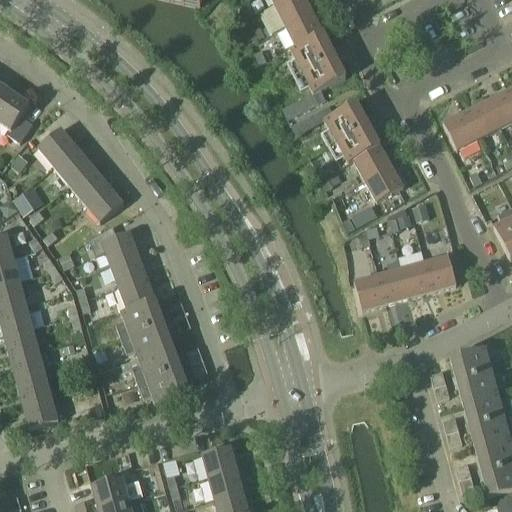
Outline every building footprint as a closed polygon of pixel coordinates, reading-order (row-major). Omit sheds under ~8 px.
[(157,0),(166,2),(200,10),(202,0),(157,0)] [(269,0),(274,10),(293,0),(269,0)] [(285,31),(312,17),(303,0),(293,0),(274,10),(285,31)] [(249,8),(242,13),(249,23),(251,22),(255,19),(249,8)] [(285,31),(296,52),(301,49),(323,38),(312,17),(285,31)] [(418,32),(390,42),(398,64),(426,54),(418,32)] [(323,38),(301,49),(296,52),(290,54),(295,63),(287,67),(301,94),(309,90),(313,98),(313,99),(314,98),(320,95),(345,82),(337,65),(347,60),(342,49),(331,55),(323,38)] [(261,55),(256,58),(254,59),(259,70),(266,66),(261,55)] [(0,107),(9,95),(0,88),(0,107)] [(0,107),(0,128),(10,135),(7,139),(20,148),(33,129),(21,121),(29,109),(9,95),(0,107)] [(320,95),(314,98),(319,108),(325,104),(320,95)] [(486,106),(500,133),(511,126),(511,104),(507,95),(486,106)] [(313,98),(307,101),(312,111),(319,108),(314,98),(313,99),(313,98)] [(307,101),(301,104),(306,114),(312,111),(307,101)] [(301,104),(295,107),(300,117),(306,114),(301,104)] [(500,133),(486,106),(465,117),(478,144),(500,133)] [(295,107),(288,111),(293,121),(300,117),(295,107)] [(348,168),(353,166),(380,151),(370,134),(381,128),(375,118),(365,124),(356,107),(333,120),(327,123),(324,125),(328,133),(320,137),(336,165),(344,160),(348,168)] [(328,110),(322,114),(327,123),(333,120),(328,110)] [(288,111),(282,114),(287,124),(293,121),(288,111)] [(322,114),(316,117),(321,127),(324,125),(327,123),(322,114)] [(316,117),(309,121),(315,130),(321,127),(316,117)] [(478,144),(465,117),(443,128),(456,155),(478,144)] [(309,121),(303,124),(309,134),(315,130),(309,121)] [(303,124),(297,128),(302,137),(309,134),(303,124)] [(297,128),(291,131),(296,141),(302,137),(297,128)] [(53,172),(77,152),(61,133),(37,153),(53,172)] [(364,186),(391,171),(380,151),(353,166),(364,186)] [(69,190),(92,171),(77,152),(53,172),(69,190)] [(19,159),(10,169),(19,177),(27,167),(19,159)] [(84,209),(107,189),(92,171),(69,190),(84,209)] [(364,186),(376,207),(403,193),(391,171),(364,186)] [(84,209),(100,228),(123,208),(107,189),(84,209)] [(35,191),(14,204),(24,220),(45,206),(35,191)] [(411,212),(415,226),(429,223),(425,209),(411,212)] [(511,262),(511,212),(497,220),(502,228),(493,232),(510,264),(511,262)] [(360,215),(350,220),(356,232),(365,227),(360,215)] [(110,271),(138,260),(129,237),(116,242),(112,231),(89,244),(95,260),(105,257),(110,271)] [(366,233),(368,243),(379,240),(376,231),(366,233)] [(0,240),(0,266),(13,263),(7,239),(0,240)] [(58,262),(64,275),(75,271),(69,257),(58,262)] [(118,293),(146,283),(138,260),(110,271),(118,293)] [(424,267),(432,297),(456,290),(448,261),(424,267)] [(13,263),(0,266),(0,291),(20,286),(13,263)] [(401,274),(409,303),(432,297),(424,267),(401,274)] [(377,280),(385,309),(409,303),(401,274),(377,280)] [(377,280),(353,287),(361,316),(385,309),(377,280)] [(121,317),(144,309),(155,305),(146,283),(118,293),(126,315),(121,317)] [(20,286),(0,291),(0,316),(26,309),(20,286)] [(155,305),(144,309),(121,317),(124,326),(116,329),(126,358),(135,355),(138,363),(161,355),(172,351),(155,305)] [(169,311),(172,320),(184,315),(181,307),(169,311)] [(26,309),(0,316),(0,329),(3,341),(32,333),(26,309)] [(184,315),(172,320),(175,328),(187,323),(184,315)] [(187,323),(175,328),(178,336),(190,332),(187,323)] [(32,333),(3,341),(10,364),(39,356),(32,333)] [(73,349),(63,352),(65,358),(74,356),(73,349)] [(104,351),(93,355),(96,368),(108,364),(104,351)] [(172,351),(161,355),(138,363),(141,371),(132,374),(143,403),(151,400),(155,409),(189,396),(172,351)] [(201,360),(198,352),(186,356),(189,365),(201,360)] [(450,362),(463,409),(497,400),(495,391),(504,389),(496,359),(487,361),(485,352),(450,362)] [(39,356),(10,364),(16,387),(45,379),(39,356)] [(201,360),(189,365),(192,373),(204,368),(201,360)] [(204,368),(192,373),(195,382),(207,378),(204,368)] [(429,379),(433,392),(445,389),(442,376),(429,379)] [(45,379),(16,387),(22,410),(51,402),(45,379)] [(445,389),(433,392),(437,406),(449,402),(445,389)] [(497,400),(463,409),(475,455),(499,449),(510,446),(508,438),(511,436),(511,418),(508,405),(500,408),(497,400)] [(51,402),(22,410),(29,434),(58,426),(51,402)] [(442,426),(446,439),(458,435),(454,422),(442,426)] [(458,435),(446,439),(449,452),(462,448),(458,435)] [(511,452),(510,446),(499,449),(475,455),(488,503),(511,496),(511,452)] [(208,483),(237,475),(230,451),(201,459),(208,483)] [(167,479),(179,477),(176,464),(164,466),(167,479)] [(455,472),(458,485),(471,482),(467,469),(455,472)] [(214,506),(243,498),(237,475),(208,483),(214,506)] [(178,491),(174,479),(167,481),(171,493),(178,491)] [(96,511),(104,511),(129,505),(122,481),(91,490),(96,511)] [(471,482),(458,485),(462,498),(474,495),(471,482)] [(181,502),(178,491),(171,493),(174,504),(181,502)] [(158,498),(161,510),(169,507),(166,496),(158,498)] [(247,511),(243,498),(214,506),(215,511),(247,511)] [(5,504),(7,511),(10,511),(20,509),(17,501),(5,504)]
